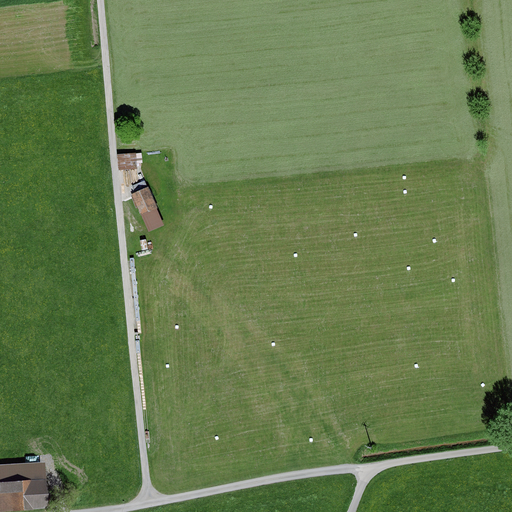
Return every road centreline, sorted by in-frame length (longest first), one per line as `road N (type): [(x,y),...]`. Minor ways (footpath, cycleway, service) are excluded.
road 1 (track): [(104,0),(150,506)]
road 2 (track): [(367,469),(255,481),(118,511)]
road 3 (track): [(511,448),(367,469)]
